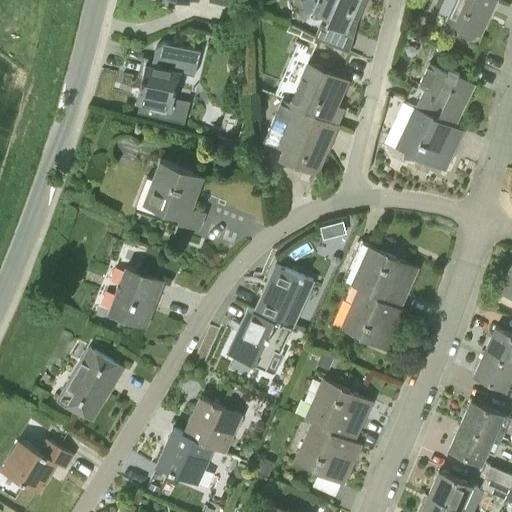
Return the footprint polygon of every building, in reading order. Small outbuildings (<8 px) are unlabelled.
[(317,0),(316,0),(301,0),(306,11),(313,10),(329,17),(327,22),(325,26),(319,24),(314,36),(338,47),(357,10),(361,12),(367,0),(317,0)] [(445,0),(441,9),(450,13),(448,18),(458,22),(456,26),(458,33),(469,38),(476,36),(477,31),(480,33),(496,0),(445,0)] [(193,74),(200,49),(164,40),(155,45),(151,63),(146,62),(136,100),(171,109),(181,70),(193,74)] [(294,54),(311,62),(316,51),(299,43),(294,54)] [(295,105),(338,122),(344,108),(337,105),(348,79),(311,62),(310,64),(300,59),(292,78),(301,82),(292,103),(295,105)] [(416,106),(456,125),(475,83),(430,62),(420,83),(426,86),(416,106)] [(338,122),(295,105),(288,120),(275,113),(265,137),(321,162),(338,122)] [(456,125),(416,106),(416,105),(396,146),(445,168),(464,128),(456,125)] [(225,119),(220,135),(235,140),(240,124),(225,119)] [(199,228),(206,211),(193,206),(205,175),(161,158),(154,178),(158,180),(149,203),(180,215),(178,220),(199,228)] [(333,221),(336,234),(346,231),(343,219),(333,221)] [(344,280),(359,287),(401,306),(419,265),(361,240),(344,280)] [(256,309),(292,326),(314,279),(277,262),(256,309)] [(147,325),(164,281),(126,266),(109,311),(147,325)] [(401,306),(359,287),(341,327),(390,349),(408,309),(401,306)] [(292,326),(256,309),(248,306),(227,351),(272,372),(282,351),(281,351),(292,326)] [(511,331),(496,325),(486,348),(511,360),(511,331)] [(93,418),(124,366),(90,345),(59,397),(74,406),(93,418)] [(511,374),(511,360),(486,348),(475,372),(507,387),(511,374)] [(334,356),(323,351),(319,360),(330,365),(334,356)] [(305,417),(313,420),(355,439),(373,399),(324,376),(305,417)] [(183,431),(215,446),(226,451),(243,413),(202,395),(194,413),(191,420),(189,419),(183,431)] [(471,399),(461,422),(493,437),(500,440),(506,427),(499,424),(503,413),(471,399)] [(355,439),(313,420),(295,460),(344,482),(362,442),(355,439)] [(493,437),(461,422),(450,446),(482,460),(493,437)] [(215,446),(183,431),(172,426),(167,439),(169,440),(158,465),(198,483),(215,446)] [(40,449),(20,437),(1,467),(40,491),(58,462),(66,466),(74,453),(48,437),(40,449)] [(257,469),(269,474),(274,461),(263,456),(257,469)] [(237,463),(234,469),(236,474),(242,477),(246,467),(237,463)] [(484,475),(510,487),(511,480),(511,474),(489,464),(484,475)] [(471,483),(440,468),(429,492),(461,506),(471,483)] [(505,499),(510,487),(484,475),(479,487),(505,499)] [(473,511),(461,506),(429,492),(419,511),(473,511)]
